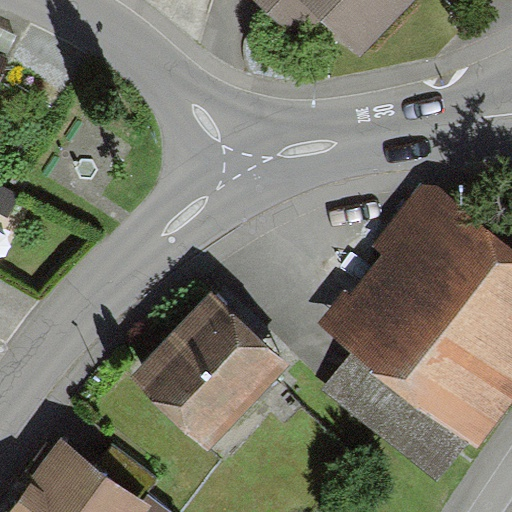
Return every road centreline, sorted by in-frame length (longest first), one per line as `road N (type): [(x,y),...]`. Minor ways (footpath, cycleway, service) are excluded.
road 1 (residential): [(0,421),(150,237),(242,168)]
road 2 (residential): [(242,168),(511,107)]
road 3 (residential): [(242,168),(168,69),(38,0)]
